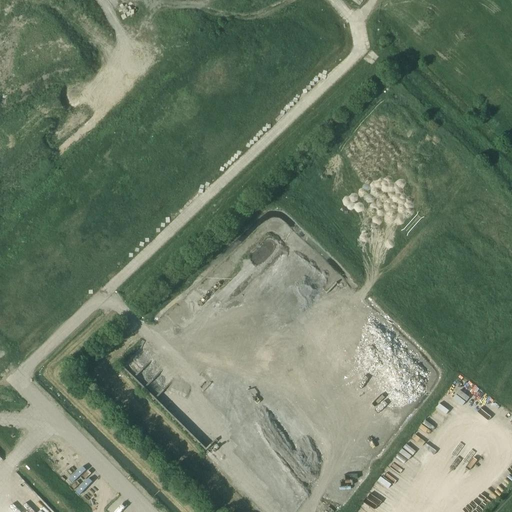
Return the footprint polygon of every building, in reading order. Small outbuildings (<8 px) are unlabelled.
[(355,309),(347,318),(355,324),(363,315),(355,309)] [(365,335),(373,344),(382,335),(374,327),(365,335)] [(390,349),(382,360),(388,364),(385,368),(395,375),(412,350),(392,336),(386,346),(390,349)] [(377,409),(374,413),(394,431),(401,424),(390,413),(386,418),(377,409)] [(363,441),(374,449),(383,438),(373,429),(363,441)]
